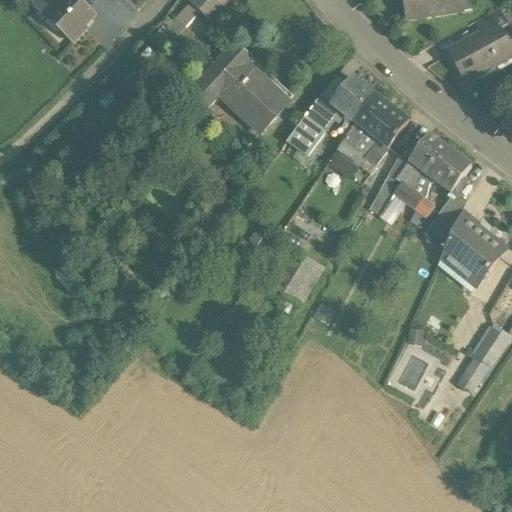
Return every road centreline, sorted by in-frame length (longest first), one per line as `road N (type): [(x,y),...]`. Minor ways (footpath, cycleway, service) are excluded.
road 1 (track): [(177,0),(0,176)]
road 2 (residential): [(511,163),(373,55),(329,0)]
